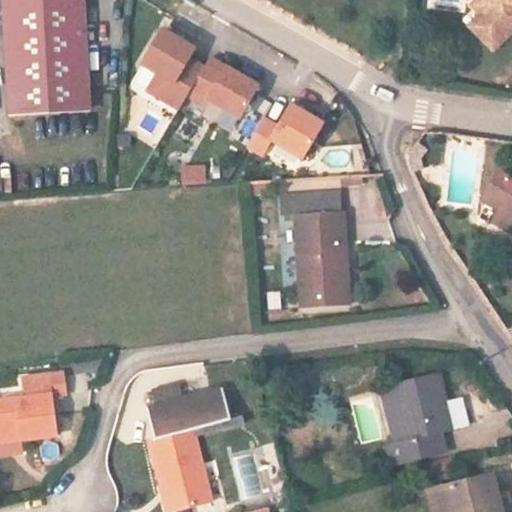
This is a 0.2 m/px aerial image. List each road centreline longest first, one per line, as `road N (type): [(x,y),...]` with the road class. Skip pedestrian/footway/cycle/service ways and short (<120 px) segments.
road 1 (residential): [(27,511),(82,498),(119,372),(142,356),(447,322),(472,311)]
road 2 (residential): [(472,311),(418,227),(384,145),(386,101)]
road 3 (residential): [(212,0),(386,101)]
road 4 (residential): [(386,101),(511,120)]
